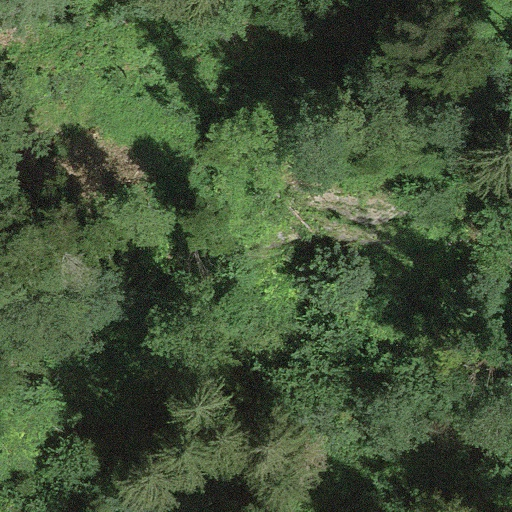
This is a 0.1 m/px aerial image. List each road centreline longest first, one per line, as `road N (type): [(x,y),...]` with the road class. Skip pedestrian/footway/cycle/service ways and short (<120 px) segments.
road 1 (track): [(407,0),(338,28),(140,21),(0,48)]
road 2 (track): [(303,511),(355,458),(392,450),(432,454),(508,511)]
